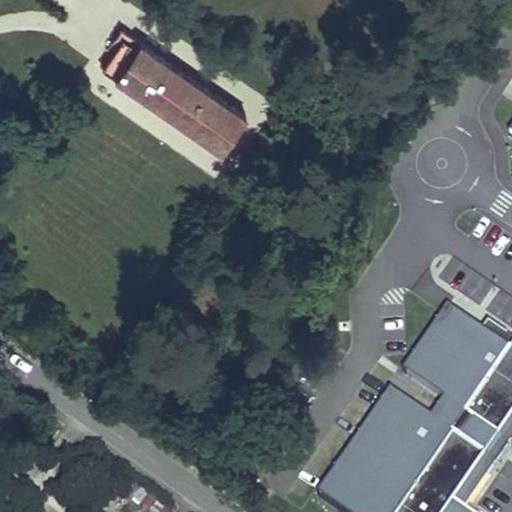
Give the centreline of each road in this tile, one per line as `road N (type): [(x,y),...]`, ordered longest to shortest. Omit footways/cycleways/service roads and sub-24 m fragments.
road 1 (tertiary): [(222,511),(0,350)]
road 2 (residential): [(443,164),(461,105),(511,19)]
